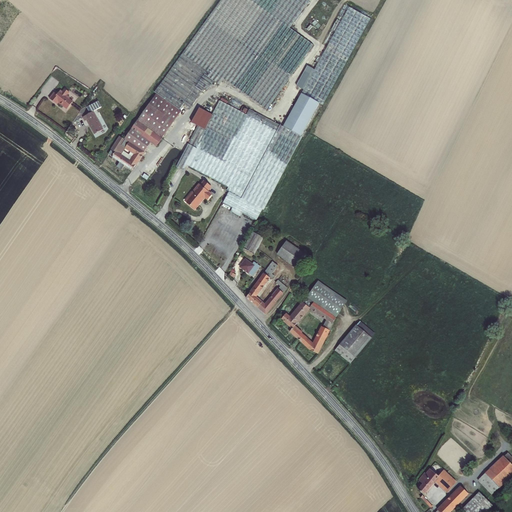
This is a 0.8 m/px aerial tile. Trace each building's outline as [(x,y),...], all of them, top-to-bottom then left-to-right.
[(224,76),(268,108),(314,43),(291,26),(309,0),(221,0),(186,49),(210,66),(224,76)] [(349,6),(284,125),(302,135),(320,101),(324,103),(371,18),(349,6)] [(186,49),(184,52),(208,70),(210,66),(186,49)] [(149,128),(164,138),(184,111),(180,108),(185,102),(197,85),(208,70),(184,52),(182,56),(156,91),(158,93),(139,120),(149,128)] [(208,70),(197,85),(203,90),(207,83),(210,85),(215,79),(220,83),(224,76),(210,66),(208,70)] [(203,90),(197,85),(185,102),(192,106),(203,90)] [(74,101),(68,94),(71,92),(67,87),(63,91),(61,89),(54,95),(56,97),(51,100),(55,106),(60,102),(65,108),(74,101)] [(273,187),(276,189),(304,136),(302,135),(284,125),(250,108),(247,113),(219,99),(212,113),(199,107),(191,122),(197,125),(176,166),(183,170),(186,164),(228,186),(226,189),(229,190),(223,201),(256,219),(273,187)] [(83,118),(85,121),(87,120),(95,134),(104,129),(97,118),(100,116),(96,109),(83,118)] [(149,128),(139,120),(129,134),(140,141),(144,135),(149,128)] [(144,135),(159,146),(164,138),(149,128),(144,135)] [(122,135),(143,149),(146,145),(140,141),(129,134),(125,131),(122,135)] [(146,151),(143,149),(122,135),(110,154),(122,161),(127,165),(135,170),(146,151)] [(199,182),(185,199),(194,207),(205,194),(208,197),(211,192),(207,189),(211,185),(204,179),(200,183),(199,182)] [(255,254),(265,238),(254,232),(244,248),(255,254)] [(280,252),(279,253),(294,263),(303,250),(289,240),(280,252)] [(309,255),(303,250),(294,263),(300,267),(305,260),(309,255)] [(257,257),(250,252),(247,257),(257,263),(258,261),(258,260),(257,259),(257,257)] [(257,263),(247,257),(240,268),(250,274),(252,270),(256,272),(259,268),(255,266),(257,263)] [(274,260),(249,297),(268,313),(290,287),(281,279),(278,281),(283,285),(267,304),(258,296),(271,277),(274,278),(276,275),(274,273),(279,264),(274,260)] [(305,260),(300,267),(304,270),(309,263),(305,260)] [(233,269),(230,275),(235,278),(238,272),(233,269)] [(320,280),(309,297),(329,310),(339,300),(345,307),(349,301),(320,280)] [(338,317),(329,310),(309,297),(308,296),(292,316),(288,312),(283,318),(294,327),(292,330),(311,348),(319,353),(338,317)] [(338,317),(345,307),(339,300),(329,310),(338,317)] [(377,333),(362,321),(343,344),(357,356),(377,333)] [(343,344),(338,350),(353,362),(357,356),(343,344)] [(511,475),(511,461),(505,454),(487,472),(501,487),(511,475)] [(421,488),(426,493),(437,480),(449,491),(458,481),(449,473),(445,469),(440,474),(433,467),(428,472),(427,472),(420,480),(424,484),(421,488)] [(501,487),(487,472),(480,479),(494,493),(501,487)] [(449,511),(470,492),(463,485),(440,509),(442,511),(449,511)] [(485,511),(494,504),(481,490),(465,506),(470,511),(485,511)] [(422,497),(432,508),(435,506),(425,494),(422,497)]
